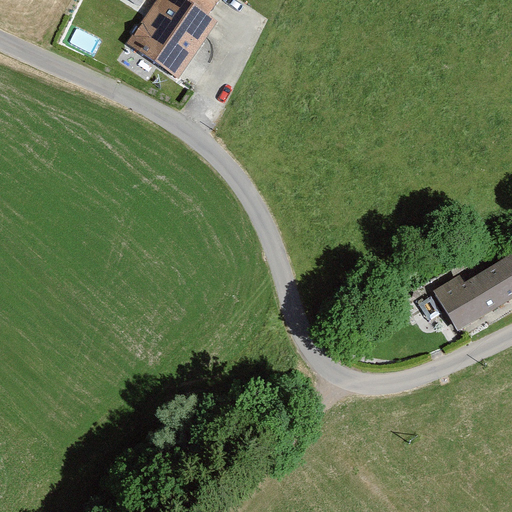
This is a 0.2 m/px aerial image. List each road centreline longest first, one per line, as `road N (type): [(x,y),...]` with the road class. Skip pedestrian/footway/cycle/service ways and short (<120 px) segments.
road 1 (unclassified): [(511,333),(410,378),(383,383),(337,375),(310,349),(261,219),(227,165),(183,126),(0,39)]
road 2 (track): [(222,511),(337,375)]
